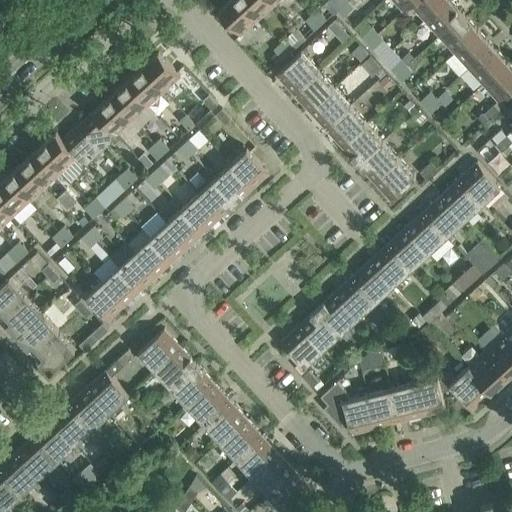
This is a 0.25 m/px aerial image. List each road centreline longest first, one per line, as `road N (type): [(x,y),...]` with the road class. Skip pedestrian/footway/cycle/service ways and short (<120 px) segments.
road 1 (residential): [(345,472),(190,308),(188,292),(315,164),(309,144),(177,1)]
road 2 (residential): [(0,132),(148,0)]
road 3 (residential): [(345,472),(481,438),(511,413)]
road 4 (tertiary): [(0,87),(95,0)]
